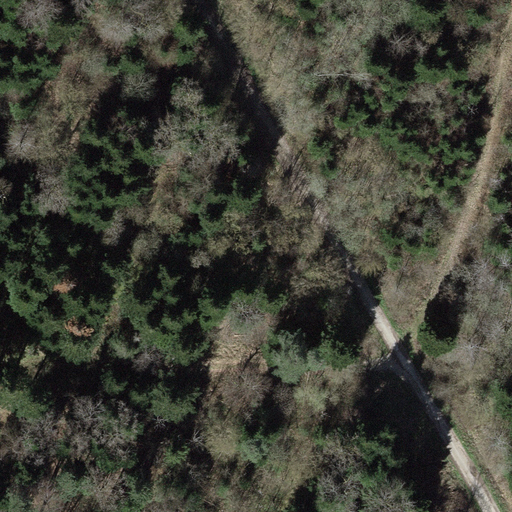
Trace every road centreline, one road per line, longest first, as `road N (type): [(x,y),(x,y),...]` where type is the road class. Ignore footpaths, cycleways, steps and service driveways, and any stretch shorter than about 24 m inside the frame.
road 1 (track): [(189,0),(489,511)]
road 2 (track): [(406,368),(469,203),(511,27)]
